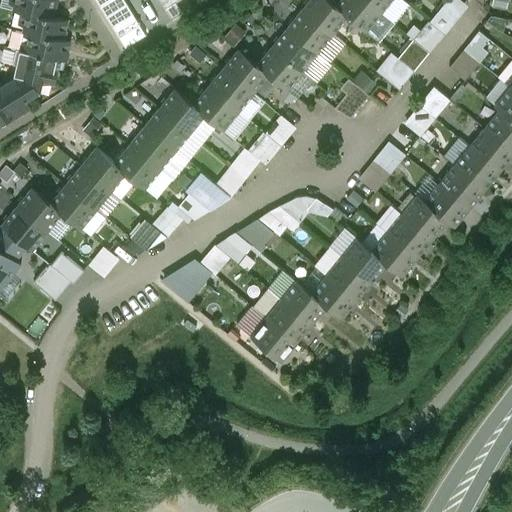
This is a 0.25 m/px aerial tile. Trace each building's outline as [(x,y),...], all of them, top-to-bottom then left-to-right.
[(15,0),(13,10),(27,13),(27,12),(53,18),(53,17),(55,9),(57,9),(58,0),(15,0)] [(127,5),(123,0),(111,0),(101,6),(107,17),(127,5)] [(160,0),(166,9),(180,0),(160,0)] [(337,6),(328,0),(310,0),(302,10),(303,10),(332,35),(333,35),(348,17),(348,16),(336,7),(337,6)] [(381,13),(365,0),(341,0),(337,6),(336,7),(348,16),(348,17),(366,32),(381,13)] [(392,0),(365,0),(381,13),(382,13),(392,0)] [(379,67),(401,86),(472,5),(465,0),(448,0),(419,33),(419,34),(400,55),(394,50),(379,67)] [(127,5),(107,17),(113,27),(133,15),(127,5)] [(303,10),(288,29),(318,53),(332,35),(303,10)] [(53,18),(27,12),(27,13),(23,32),(29,33),(26,51),(59,59),(65,60),(67,51),(69,52),(71,41),(63,39),(65,31),(66,32),(68,20),(53,17),(53,18)] [(139,25),(133,15),(113,27),(119,37),(139,25)] [(145,35),(139,25),(119,37),(125,47),(145,35)] [(288,29),(287,28),(272,47),(302,71),(303,72),(318,53),(288,29)] [(302,71),(272,47),(258,65),(257,65),(269,75),(287,90),(302,71)] [(451,66),(467,78),(482,60),(466,48),(451,66)] [(26,51),(16,49),(13,64),(16,64),(13,75),(13,76),(42,82),(53,85),(59,59),(26,51)] [(258,65),(239,49),(224,68),(254,93),(269,75),(257,65),(258,65)] [(254,93),(224,69),(209,87),(239,112),(254,93)] [(362,69),(355,80),(371,91),(379,80),(362,69)] [(42,82),(13,76),(13,75),(11,74),(0,81),(0,99),(10,115),(9,115),(12,119),(12,120),(32,107),(27,100),(40,92),(42,82)] [(353,80),(336,104),(354,116),(370,92),(353,80)] [(408,124),(427,135),(451,95),(433,84),(408,124)] [(209,87),(208,87),(194,105),(193,105),(205,115),(205,116),(223,131),(239,112),(209,87)] [(511,88),(510,87),(495,106),(499,110),(500,109),(511,119),(511,88)] [(194,105),(175,89),(160,108),(190,134),(205,116),(205,115),(193,105),(194,105)] [(0,99),(0,121),(2,125),(12,119),(9,115),(10,115),(0,99)] [(190,134),(160,108),(145,127),(175,152),(190,134)] [(511,119),(500,109),(499,110),(485,128),(511,150),(511,119)] [(281,110),(220,183),(203,170),(157,225),(147,218),(133,235),(154,252),(184,215),(201,229),(261,157),(268,164),(300,126),(281,110)] [(175,152),(145,127),(130,145),(130,146),(160,170),(175,152)] [(511,150),(485,128),(470,146),(500,171),(511,156),(511,150)] [(378,190),(409,153),(391,139),(361,176),(378,190)] [(160,170),(130,146),(115,164),(126,174),(145,189),(160,170)] [(500,171),(470,146),(455,165),(485,189),(500,171)] [(115,164),(97,149),(81,167),(111,192),(126,174),(115,164)] [(455,165),(454,165),(439,183),(470,208),(485,190),(485,189),(455,165)] [(81,167),(66,186),(97,211),(112,192),(111,192),(81,167)] [(470,208),(439,183),(425,201),(424,201),(448,220),(447,221),(454,227),(470,208)] [(97,211),(66,186),(51,203),(51,204),(63,214),(62,215),(81,230),(97,211)] [(316,187),(245,226),(257,247),(328,207),(316,187)] [(51,203),(33,188),(17,207),(48,233),(62,215),(63,214),(51,204),(51,203)] [(448,220),(424,201),(425,201),(418,195),(402,214),(403,214),(432,239),(433,239),(447,221),(448,220)] [(48,233),(17,207),(2,226),(28,247),(27,248),(32,252),(48,233)] [(432,239),(403,214),(387,233),(417,257),(432,239)] [(0,228),(0,291),(21,265),(16,261),(27,248),(28,247),(2,226),(0,228)] [(236,252),(243,258),(256,243),(235,226),(205,261),(219,272),(236,252)] [(387,233),(387,232),(372,250),(372,251),(387,263),(387,264),(402,276),(418,257),(417,257),(387,233)] [(372,250),(357,238),(342,257),(372,281),(372,282),(387,264),(387,263),(372,251),(372,250)] [(109,277),(121,255),(103,245),(91,267),(109,277)] [(63,250),(37,281),(59,299),(85,269),(63,250)] [(194,252),(167,282),(189,301),(216,272),(194,252)] [(372,281),(342,257),(327,276),(357,300),(372,281)] [(357,300),(327,276),(312,293),(312,294),(327,306),(342,319),(357,300)] [(312,293),(297,281),(281,300),(312,324),(327,306),(312,294),(312,293)] [(312,324),(281,300),(266,318),(297,343),(312,324)] [(297,343),(266,318),(251,337),(281,362),(297,343)]
